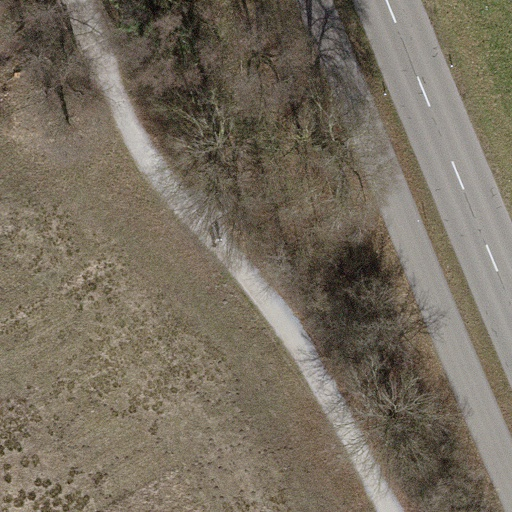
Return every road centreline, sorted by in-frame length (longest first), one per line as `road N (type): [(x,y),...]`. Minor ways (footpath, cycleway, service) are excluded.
road 1 (track): [(70,0),(146,159),(312,360),(388,511)]
road 2 (tertiary): [(511,300),(387,0)]
